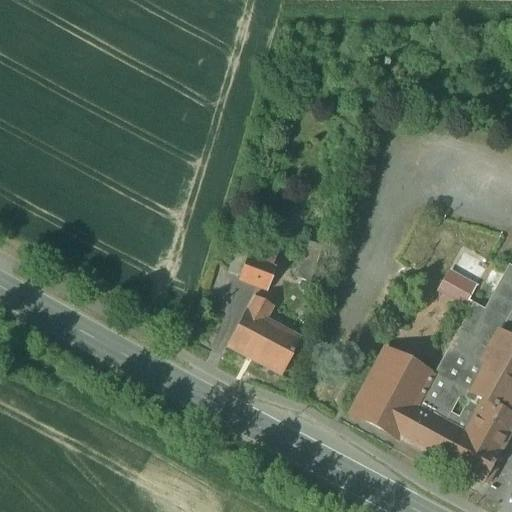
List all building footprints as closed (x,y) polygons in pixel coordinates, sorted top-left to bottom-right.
[(454,271),(477,282),(486,263),(462,252),(454,271)] [(249,257),(239,282),(267,292),(276,267),(249,257)] [(431,381),(416,409),(450,425),(499,335),(511,312),(511,268),(509,267),(484,311),(473,305),(431,381)] [(451,271),(440,294),(471,309),(482,287),(451,271)] [(274,309),(253,298),(227,348),(281,377),(300,341),(266,323),(274,309)] [(416,409),(431,381),(423,377),(422,372),(385,352),(351,417),(466,478),(463,483),(467,485),(471,488),(474,482),(482,486),(483,484),(487,486),(496,471),(492,469),(500,454),(511,431),(511,417),(507,415),(511,405),(511,342),(499,335),(450,425),(416,409)]
